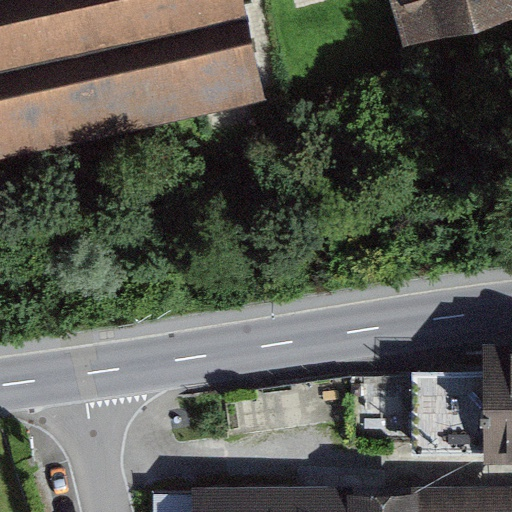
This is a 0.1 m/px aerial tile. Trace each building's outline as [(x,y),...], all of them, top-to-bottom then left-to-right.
[(243,0),(0,0),(0,152),(264,99),(243,0)] [(409,0),(416,20),(481,0),(409,0)] [(511,452),(511,345),(489,345),(487,452),(511,452)] [(424,442),(486,442),(486,383),(424,383),(424,442)] [(511,511),(511,483),(191,481),(191,511),(511,511)]
